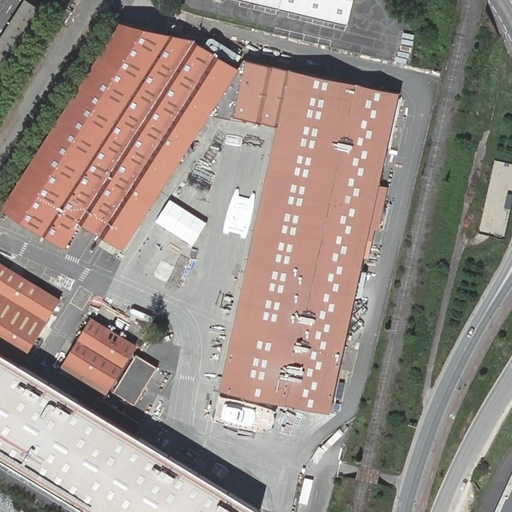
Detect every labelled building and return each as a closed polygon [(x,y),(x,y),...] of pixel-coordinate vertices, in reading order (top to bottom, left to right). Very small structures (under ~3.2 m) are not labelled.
[(26,0),(0,41),(0,98),(51,16),(26,0)] [(353,0),(240,0),(348,26),(353,0)] [(196,43),(197,41),(197,40),(121,22),(4,207),(65,246),(70,238),(81,221),(123,248),(237,69),(196,43)] [(384,165),(399,92),(248,60),(235,118),(279,128),(223,388),(263,396),(303,405),(323,409),(330,411),(332,401),(384,165)] [(238,93),(229,92),(229,100),(237,101),(238,93)] [(59,300),(0,263),(0,464),(78,511),(254,511),(17,368),(59,300)] [(92,319),(66,362),(109,388),(135,345),(92,319)] [(158,376),(161,378),(168,368),(138,347),(112,390),(142,408),(158,383),(155,381),(158,376)] [(511,511),(511,483),(498,511),(511,511)]
